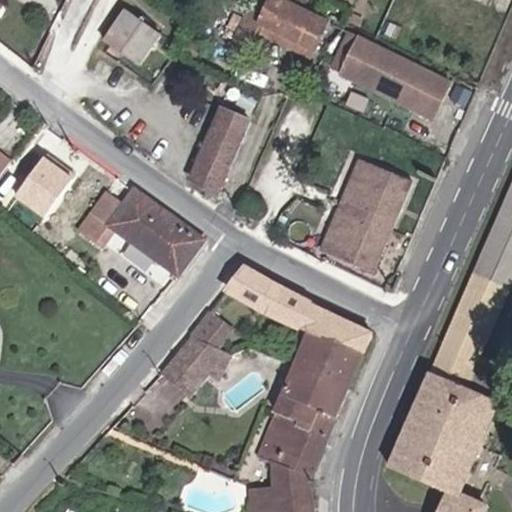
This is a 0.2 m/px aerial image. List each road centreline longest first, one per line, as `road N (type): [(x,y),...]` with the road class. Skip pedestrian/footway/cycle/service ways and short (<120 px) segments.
road 1 (unclassified): [(239,247),(0,506)]
road 2 (unclassified): [(239,247),(0,65)]
road 3 (primary): [(511,111),(415,330)]
road 4 (unclassified): [(415,330),(239,247)]
road 5 (primary): [(415,330),(370,438),(357,511)]
